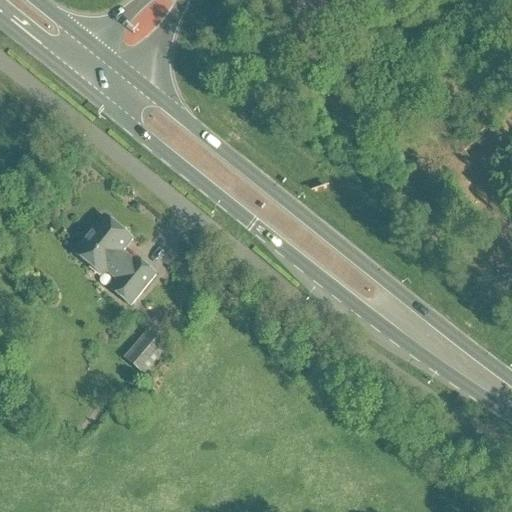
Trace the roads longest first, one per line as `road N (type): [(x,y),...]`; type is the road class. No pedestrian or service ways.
road 1 (residential): [(0,61),(359,349),(511,452)]
road 2 (secondary): [(85,91),(511,423)]
road 3 (secondary): [(511,380),(132,79)]
